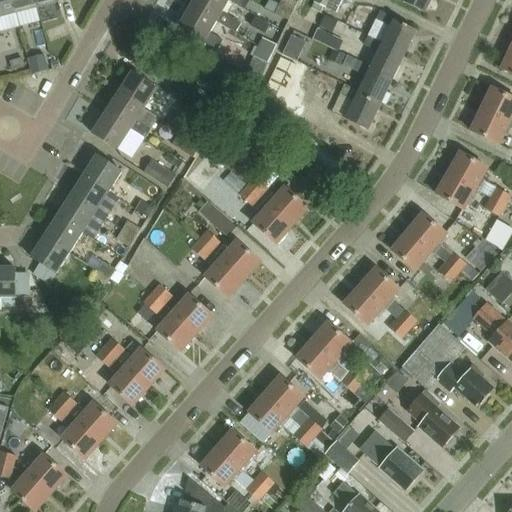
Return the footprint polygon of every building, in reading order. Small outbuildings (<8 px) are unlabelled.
[(0,0),(0,18),(18,14),(14,0),(0,0)] [(38,8),(36,0),(14,0),(18,14),(38,8)] [(36,0),(38,8),(60,2),(59,0),(36,0)] [(223,13),(229,2),(225,0),(195,0),(191,7),(217,23),(217,22),(236,34),(242,24),(223,13)] [(282,0),(280,4),(293,11),(298,2),(293,0),(282,0)] [(327,9),(331,0),(316,0),(315,3),(327,9)] [(425,14),(432,0),(404,0),(403,3),(425,14)] [(289,20),(293,11),(280,4),(275,14),(289,20)] [(217,23),(191,7),(179,27),(205,43),(204,43),(218,51),(224,41),(211,34),(217,23)] [(382,46),(404,57),(417,32),(394,21),(395,19),(381,12),(369,37),(383,44),(382,46)] [(328,31),(333,21),(325,17),(320,28),(328,31)] [(266,34),(270,26),(256,19),(252,27),(266,34)] [(347,41),(334,35),(322,29),(321,28),(316,39),(342,52),(347,41)] [(307,43),(292,36),(289,44),(303,50),(307,43)] [(392,82),(404,57),(382,46),(383,44),(369,37),(364,46),(378,53),(371,69),(369,71),(392,82)] [(259,47),(273,53),(277,45),(264,38),(259,47)] [(371,69),(356,62),(339,53),(338,56),(311,42),(306,54),(333,67),(336,60),(343,64),(342,66),(366,78),(359,93),(358,95),(381,106),(392,82),(369,71),(371,69)] [(268,63),(273,53),(259,47),(254,56),(268,63)] [(511,52),(510,51),(501,70),(511,75),(511,52)] [(28,59),(33,75),(49,71),(45,55),(28,59)] [(25,67),(23,59),(11,63),(13,70),(25,67)] [(133,73),(119,94),(144,110),(145,110),(155,117),(169,97),(133,73)] [(359,93),(339,83),(322,75),(313,92),(323,96),(326,89),(354,102),(346,118),(369,129),(381,106),(358,95),(359,93)] [(268,98),(296,112),(301,102),(274,87),(268,98)] [(511,97),(493,88),(482,110),(510,123),(511,119),(511,97)] [(119,94),(106,114),(131,131),(132,130),(146,139),(152,130),(138,121),(144,110),(119,94)] [(482,110),(472,131),(500,144),(510,123),(482,110)] [(106,114),(93,135),(118,151),(131,131),(106,114)] [(171,127),(184,136),(191,126),(178,117),(171,127)] [(179,150),(193,159),(200,148),(186,139),(179,150)] [(461,152),(449,173),(477,189),(489,168),(461,152)] [(109,193),(123,172),(97,156),(84,177),(109,193)] [(275,156),(267,166),(282,178),(290,169),(275,156)] [(176,177),(152,162),(145,174),(168,189),(176,177)] [(511,168),(502,163),(496,174),(511,182),(511,168)] [(449,173),(437,194),(464,210),(477,189),(449,173)] [(96,213),(109,193),(84,177),(71,197),(96,213)] [(246,186),(260,198),(267,189),(254,178),(246,186)] [(239,195),(252,207),(260,198),(246,186),(239,195)] [(511,195),(497,187),(491,197),(505,206),(511,195)] [(286,188),(270,206),(293,227),(309,209),(286,188)] [(83,233),(96,213),(71,197),(58,217),(83,233)] [(499,216),(505,206),(491,197),(485,208),(499,216)] [(141,200),(135,209),(149,217),(154,208),(141,200)] [(270,206),(254,224),(277,245),(293,227),(270,206)] [(501,224),(511,230),(511,206),(501,224)] [(424,213),(408,232),(431,252),(447,264),(453,256),(438,244),(447,233),(424,213)] [(162,252),(184,228),(168,214),(146,238),(162,252)] [(237,228),(221,214),(212,224),(228,238),(237,228)] [(70,253),(83,233),(58,217),(45,237),(70,253)] [(123,230),(136,238),(141,229),(128,221),(123,230)] [(130,247),(136,238),(123,230),(117,239),(130,247)] [(493,256),(499,249),(479,231),(473,238),(493,256)] [(200,241),(213,253),(221,244),(208,232),(200,241)] [(408,232),(392,250),(415,271),(431,252),(408,232)] [(57,274),(70,253),(45,237),(32,258),(57,274)] [(192,250),(205,262),(213,253),(200,241),(192,250)] [(238,242),(222,260),(245,281),(261,263),(238,242)] [(453,256),(447,264),(460,275),(467,266),(454,255),(453,256)] [(222,260),(206,278),(229,299),(245,281),(222,260)] [(97,272),(110,279),(115,270),(103,263),(97,272)] [(447,264),(439,273),(452,284),(460,275),(447,264)] [(0,267),(0,311),(3,311),(3,298),(16,298),(16,267),(0,267)] [(376,269),(360,286),(384,307),(399,289),(376,269)] [(105,289),(110,279),(97,272),(92,281),(105,289)] [(485,290),(502,305),(511,294),(511,281),(502,272),(485,290)] [(152,294),(165,306),(173,297),(160,285),(152,294)] [(360,286),(345,304),(368,325),(384,307),(360,286)] [(144,303),(157,315),(165,306),(152,294),(144,303)] [(190,296),(174,314),(197,335),(213,317),(190,296)] [(34,298),(18,297),(17,310),(33,310),(34,298)] [(441,327),(456,340),(474,320),(481,312),(465,299),(441,327)] [(511,361),(511,326),(487,304),(481,312),(474,320),(494,338),(489,344),(499,352),(502,353),(511,361)] [(398,318),(412,330),(420,321),(406,309),(398,318)] [(174,314),(158,332),(182,353),(197,335),(174,314)] [(404,339),(412,330),(398,318),(390,327),(404,339)] [(329,322),(313,340),(336,361),(351,345),(364,358),(349,374),(374,396),(398,370),(360,335),(352,343),(329,322)] [(456,340),(441,327),(439,325),(402,368),(415,380),(430,363),(442,374),(436,380),(450,392),(454,388),(478,409),(495,389),(482,378),(484,376),(473,366),(465,375),(453,364),(466,349),(456,340)] [(77,354),(90,339),(79,330),(67,344),(77,354)] [(327,371),(365,405),(374,396),(349,374),(336,361),(313,340),(297,358),(320,379),(327,371)] [(105,350),(117,361),(124,353),(113,341),(105,350)] [(97,358),(109,369),(117,361),(105,350),(97,358)] [(133,361),(126,368),(150,388),(165,370),(142,350),(133,361)] [(118,377),(111,385),(134,406),(150,388),(126,368),(118,377)] [(281,376),(265,394),(288,416),(300,427),(314,439),(322,431),(295,407),(304,397),(281,376)] [(421,423),(418,427),(427,436),(430,435),(444,447),(460,429),(436,408),(440,404),(426,392),(408,412),(421,423)] [(78,404),(66,393),(58,402),(70,413),(78,404)] [(265,394),(249,412),(272,433),(288,416),(265,394)] [(70,413),(58,402),(49,411),(62,422),(70,413)] [(95,403),(79,421),(102,442),(118,424),(95,403)] [(0,405),(0,439),(8,408),(0,405)] [(405,443),(414,432),(388,409),(379,420),(405,443)] [(102,442),(79,421),(70,413),(62,422),(71,430),(63,439),(86,460),(102,442)] [(340,434),(348,424),(340,417),(335,423),(335,430),(340,434)] [(300,427),(292,436),(306,449),(314,439),(300,427)] [(217,449),(241,469),(257,452),(233,431),(217,449)] [(406,491),(423,472),(397,448),(396,451),(375,432),(360,449),(406,491)] [(326,456),(349,475),(361,460),(338,441),(326,456)] [(254,481),(241,469),(217,449),(201,466),(224,488),(233,478),(246,490),(260,502),(268,493),(254,481)] [(0,465),(14,469),(17,458),(2,453),(0,459),(0,465)] [(68,476),(44,455),(28,474),(52,494),(68,476)] [(0,477),(11,481),(14,469),(0,465),(0,477)] [(254,481),(268,493),(276,484),(262,472),(254,481)] [(35,511),(52,494),(28,474),(12,492),(35,511)] [(186,492),(192,493),(189,503),(181,501),(177,511),(234,511),(227,505),(224,508),(189,480),(186,492)] [(379,511),(344,481),(333,494),(348,507),(343,511),(379,511)] [(303,511),(324,511),(303,494),(294,504),(303,511)]
